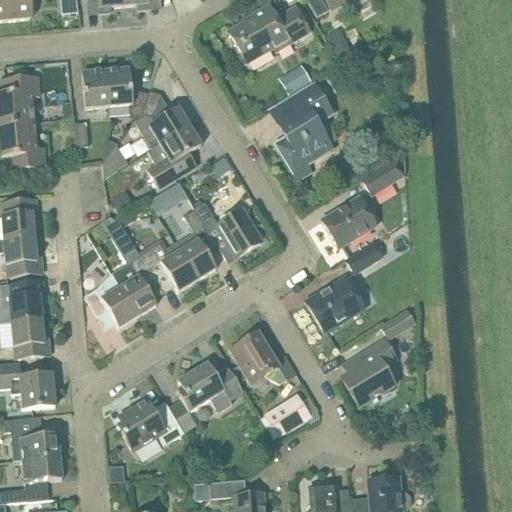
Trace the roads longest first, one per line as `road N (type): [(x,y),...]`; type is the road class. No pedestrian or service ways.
road 1 (residential): [(258,287),(286,265),(286,238),(165,35)]
road 2 (residential): [(81,393),(61,171)]
road 3 (residential): [(81,393),(258,287)]
road 4 (residential): [(0,50),(165,35)]
road 5 (residential): [(337,431),(258,287)]
